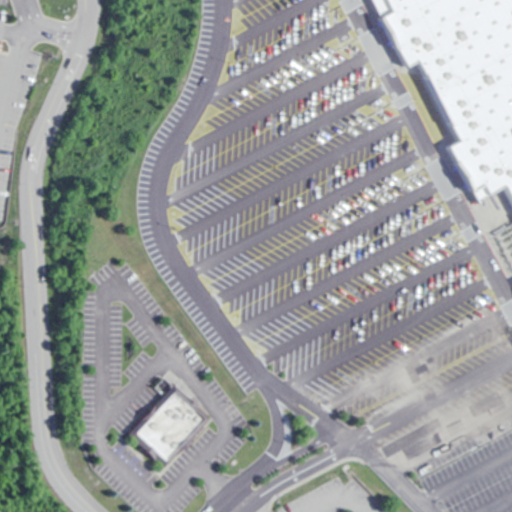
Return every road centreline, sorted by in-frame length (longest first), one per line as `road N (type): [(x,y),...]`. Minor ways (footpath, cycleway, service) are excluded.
road 1 (secondary): [(87,0),(83,38),(42,135),(30,192),(46,450),(90,511)]
road 2 (residential): [(348,441),(321,438),(260,468),(207,511)]
road 3 (residential): [(238,511),(348,441)]
